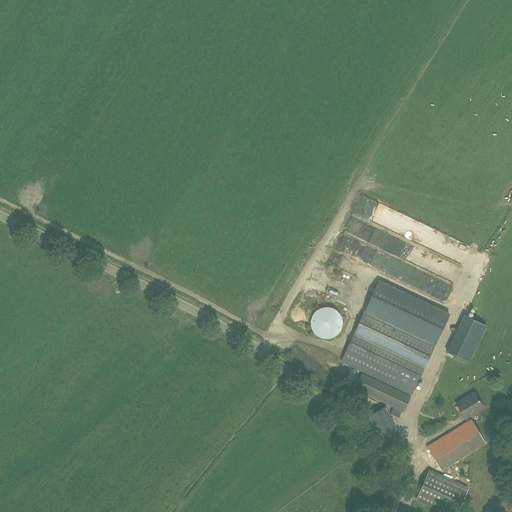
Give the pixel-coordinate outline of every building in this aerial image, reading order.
[(341,361),(411,395),(449,315),(379,282),(364,313),(341,361)] [(340,331),(342,327),(342,322),(342,318),(341,316),(339,313),(337,312),(334,309),(332,308),(329,307),(327,307),(323,307),(319,309),(316,311),(313,314),(312,316),(311,317),(310,321),(310,324),(311,328),(312,330),(314,333),(315,335),(318,337),(320,338),(324,339),(328,339),(332,338),(333,338),(337,335),(338,334),(340,331)] [(471,362),(488,323),(465,313),(448,352),(471,362)] [(410,396),(361,374),(354,389),(403,412),(410,396)] [(465,419),(483,408),(475,393),(456,404),(465,419)] [(496,411),(508,407),(505,398),(493,402),(496,411)] [(380,454),(403,442),(384,408),(362,419),(380,454)] [(442,471),(486,444),(471,420),(427,448),(442,471)] [(457,511),(468,489),(429,471),(416,501),(440,511),(457,511)]
